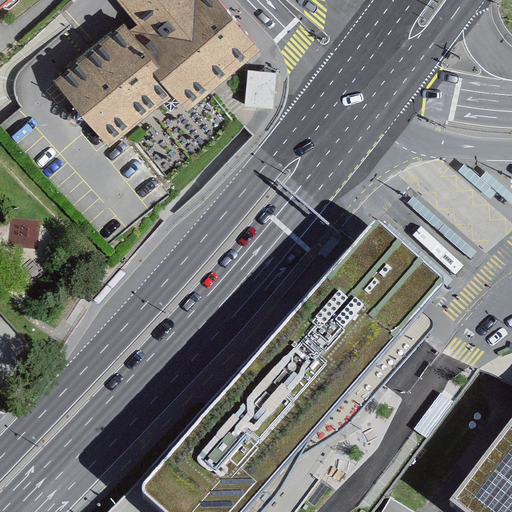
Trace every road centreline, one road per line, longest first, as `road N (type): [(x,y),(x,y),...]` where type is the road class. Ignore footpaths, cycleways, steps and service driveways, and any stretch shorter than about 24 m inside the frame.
road 1 (primary): [(24,511),(243,280),(391,96)]
road 2 (primary): [(352,63),(200,243),(0,458)]
road 3 (tertiary): [(391,96),(420,137),(511,148)]
road 4 (primary): [(391,96),(464,0)]
road 5 (tertiary): [(511,103),(391,96)]
